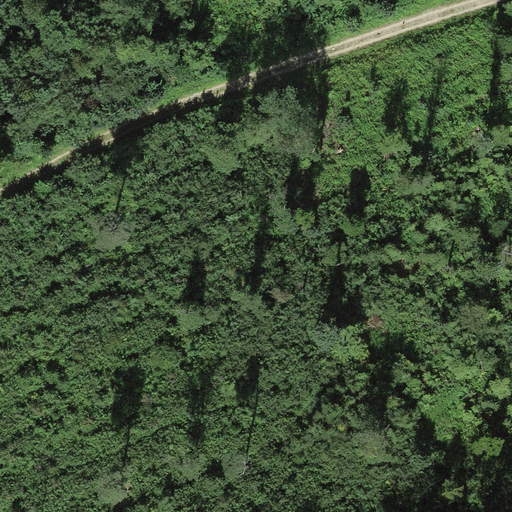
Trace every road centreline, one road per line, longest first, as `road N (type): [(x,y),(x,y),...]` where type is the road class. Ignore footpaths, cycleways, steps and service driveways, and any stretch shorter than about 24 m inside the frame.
road 1 (track): [(0,191),(133,129),(372,38),(511,0)]
road 2 (track): [(0,64),(105,0)]
